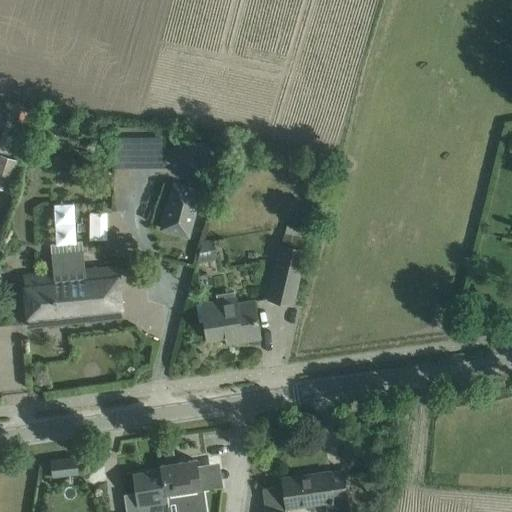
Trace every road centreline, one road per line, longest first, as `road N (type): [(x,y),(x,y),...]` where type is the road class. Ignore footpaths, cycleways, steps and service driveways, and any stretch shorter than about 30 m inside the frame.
road 1 (tertiary): [(295,394),(0,437)]
road 2 (tertiary): [(295,394),(511,359)]
